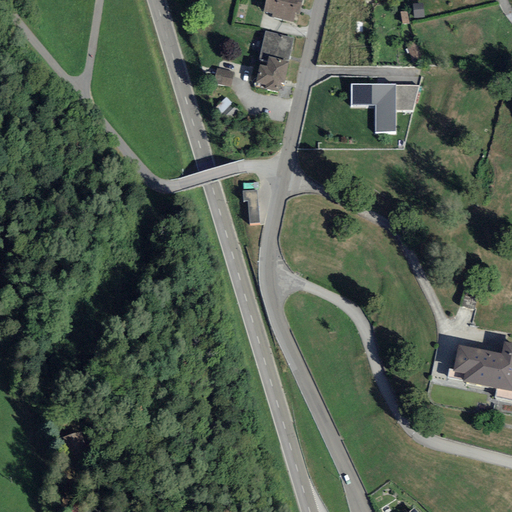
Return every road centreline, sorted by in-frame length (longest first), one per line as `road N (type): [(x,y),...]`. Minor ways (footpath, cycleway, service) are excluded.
road 1 (secondary): [(155,0),(309,511)]
road 2 (residential): [(268,278),(297,282),(362,318),(381,376),(416,432),(511,463)]
road 3 (tertiary): [(363,511),(285,338),(268,278)]
road 4 (residential): [(283,171),(248,166),(173,186),(154,182),(84,102)]
road 5 (tertiary): [(283,171),(322,0)]
road 6 (residential): [(84,102),(14,0)]
